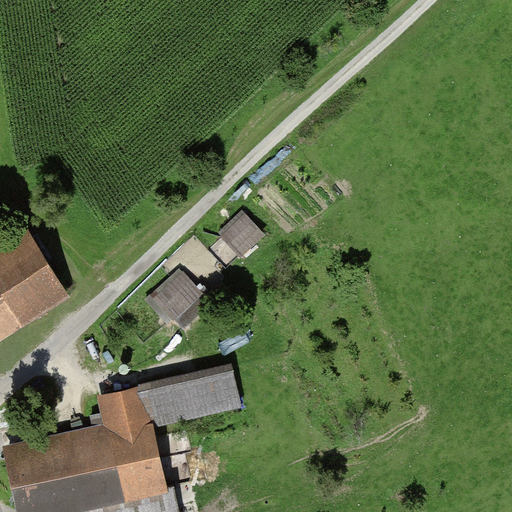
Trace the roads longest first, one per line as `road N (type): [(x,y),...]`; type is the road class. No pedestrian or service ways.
road 1 (track): [(120,288),(432,0)]
road 2 (residential): [(0,398),(120,288)]
